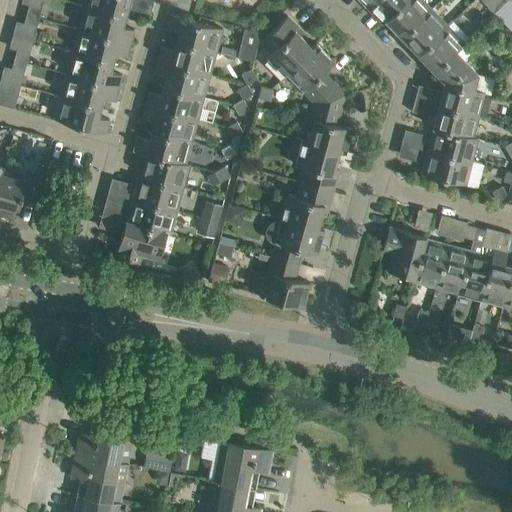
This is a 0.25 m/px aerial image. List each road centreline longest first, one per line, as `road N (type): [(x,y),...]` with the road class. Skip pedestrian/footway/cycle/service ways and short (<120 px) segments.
road 1 (tertiary): [(320,348),(59,300)]
road 2 (residential): [(378,184),(406,81),(326,0)]
road 3 (residential): [(17,511),(59,300)]
road 4 (tertiary): [(511,409),(320,348)]
road 5 (residential): [(0,239),(82,243),(109,144)]
road 6 (residential): [(320,348),(360,194),(378,184)]
road 7 (residential): [(109,144),(121,137),(166,0)]
road 8 (residential): [(378,184),(511,221)]
